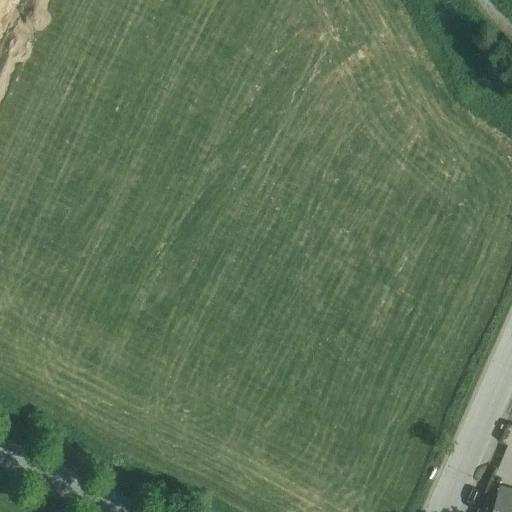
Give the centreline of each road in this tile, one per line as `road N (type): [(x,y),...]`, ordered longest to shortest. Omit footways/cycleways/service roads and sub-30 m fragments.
road 1 (residential): [(511,349),(440,511)]
road 2 (unclassified): [(0,447),(133,511)]
